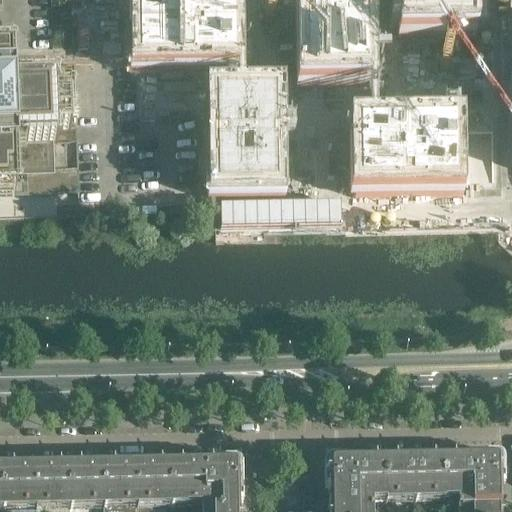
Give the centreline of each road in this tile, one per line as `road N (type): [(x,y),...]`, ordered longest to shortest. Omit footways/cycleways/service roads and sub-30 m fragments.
road 1 (secondary): [(201,373),(382,386),(511,383)]
road 2 (secondary): [(511,356),(201,373)]
road 3 (residential): [(0,442),(297,434)]
road 4 (residential): [(297,434),(511,430)]
road 5 (secondary): [(0,377),(201,373)]
